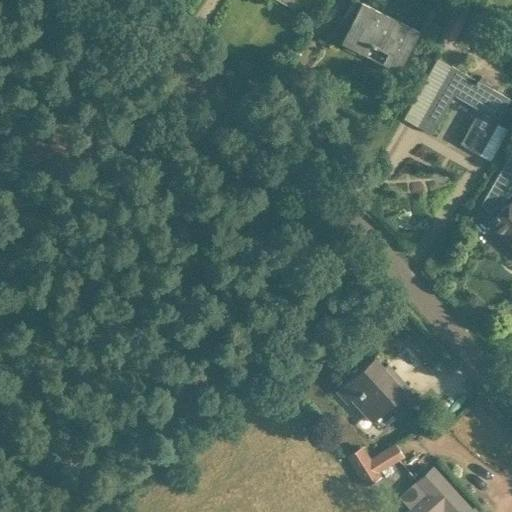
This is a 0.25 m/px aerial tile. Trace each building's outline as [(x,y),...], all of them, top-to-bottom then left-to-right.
[(359,2),(339,42),(365,55),(370,45),(376,48),(386,53),(381,63),(397,71),(417,32),(359,2)] [(441,33),(453,39),(467,13),(455,7),(441,33)] [(460,144),(478,154),(509,99),(490,87),(490,86),(481,81),(483,78),(479,76),(477,79),(476,78),(475,79),(451,66),(417,126),(431,134),(453,94),(480,109),(460,144)] [(511,148),(480,204),(489,214),(497,206),(501,210),(487,223),(510,247),(507,250),(511,255),(511,200),(506,206),(502,201),(511,191),(511,148)] [(373,356),(359,370),(337,389),(349,402),(352,400),(372,423),(391,406),(401,416),(419,399),(408,387),(404,390),(373,356)] [(345,456),(364,486),(381,476),(378,472),(403,456),(394,442),(370,458),(362,445),(345,456)] [(409,509),(405,511),(440,511),(443,510),(444,511),(478,511),(474,507),(470,510),(432,467),(416,481),(427,493),(409,509)]
